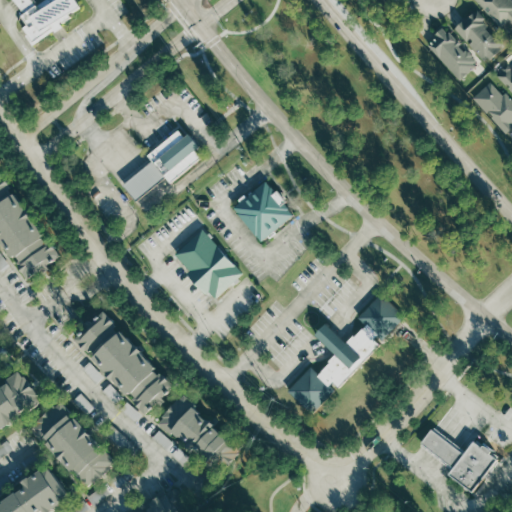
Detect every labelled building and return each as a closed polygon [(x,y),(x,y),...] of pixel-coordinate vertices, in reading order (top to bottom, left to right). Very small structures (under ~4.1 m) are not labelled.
[(36,5),(33,1),(32,0),(15,0),(19,5),(22,9),(25,13),(36,5)] [(19,21),(20,17),(25,13),(36,5),(42,0),(78,0),(82,5),(70,13),(73,16),(62,24),(63,25),(55,31),(54,29),(33,44),(26,34),(28,33),(19,21)] [(511,0),(478,0),(502,27),(510,20),(511,22),(511,0)] [(456,27),(486,62),(506,45),(476,10),(456,27)] [(443,27),(427,42),(461,79),(477,63),(443,27)] [(498,74),(511,88),(511,69),(508,65),(498,74)] [(475,95),(506,132),(511,126),(511,99),(494,78),(475,95)] [(179,131),(149,155),(153,160),(166,176),(170,181),(200,157),(179,131)] [(153,160),(124,184),(137,200),(166,176),(153,160)] [(1,171),(0,171),(0,239),(28,278),(61,254),(1,171)] [(267,180),(295,213),(263,241),(234,207),(267,180)] [(202,228),(244,271),(217,296),(176,253),(202,228)] [(10,263),(0,248),(0,268),(1,270),(10,263)] [(312,366),(289,390),(313,412),(335,389),(331,385),(334,382),(340,387),(381,343),(376,338),(379,335),(383,339),(406,314),(381,291),(358,316),(366,324),(348,343),(336,356),(320,373),(312,366)] [(177,385),(106,311),(89,327),(76,339),(147,413),(177,385)] [(348,343),(325,322),(313,334),(336,356),(348,343)] [(0,356),(1,356),(5,353),(9,351),(5,345),(1,348),(0,346),(0,356)] [(20,373),(0,387),(0,430),(40,401),(30,386),(20,373)] [(244,446),(187,395),(162,424),(219,474),(244,446)] [(63,401),(117,462),(89,487),(35,427),(63,401)] [(143,413),(129,402),(123,410),(137,421),(143,413)] [(468,452),(436,427),(422,446),(454,471),(468,452)] [(476,442),(499,459),(474,491),(452,474),(454,471),(468,452),(476,442)] [(0,511),(0,504),(52,467),(71,494),(45,511),(0,511)] [(140,511),(175,487),(190,508),(184,511),(140,511)] [(69,509),(70,511),(86,511),(91,510),(87,501),(69,509)]
